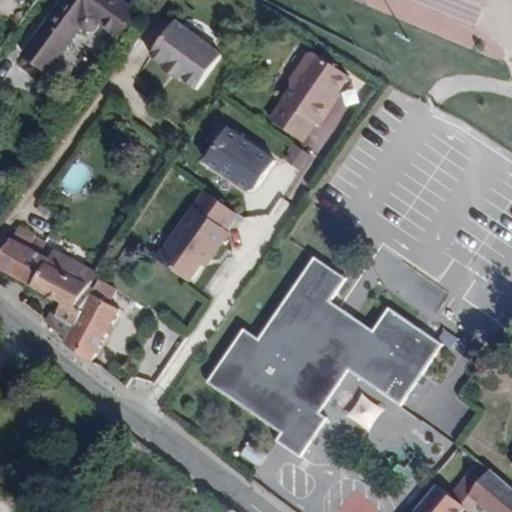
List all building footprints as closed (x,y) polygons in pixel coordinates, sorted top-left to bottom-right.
[(136,11),(119,0),(65,0),(46,24),(70,43),(83,25),(87,28),(94,29),(99,25),(101,22),(119,35),(136,11)] [(179,47),(193,57),(217,22),(189,1),(166,34),(180,45),(179,47)] [(217,22),(193,57),(195,59),(197,57),(211,68),(235,35),(217,22)] [(335,92),(337,93),(348,77),(314,54),(307,55),(291,80),(292,86),(270,121),(302,141),(314,123),(319,126),(333,104),(329,101),(335,92)] [(339,94),(337,93),(335,92),(329,101),(333,104),(339,94)] [(221,125),(197,163),(250,196),(274,157),(221,125)] [(284,163),(302,171),(310,154),(292,146),(284,163)] [(75,163),(61,183),(74,192),(88,171),(75,163)] [(225,229),(236,214),(204,191),(157,260),(190,281),(202,263),(209,253),(214,256),(230,232),(225,229)] [(96,271),(57,249),(50,259),(12,238),(0,256),(0,267),(63,305),(55,316),(72,325),(93,288),(88,285),(96,271)] [(207,266),(214,256),(209,253),(202,263),(207,266)] [(347,277),(315,256),(259,337),(245,328),(209,382),(283,433),(278,441),(300,456),(327,417),(319,412),(348,368),(401,405),(442,344),(426,333),(390,309),(375,330),(331,300),(347,277)] [(99,278),(93,288),(72,325),(66,336),(63,341),(92,362),(93,360),(122,312),(108,303),(117,288),(99,278)] [(205,511),(206,511),(202,510),(209,497),(191,483),(186,488),(161,468),(119,452),(105,468),(112,474),(99,504),(85,493),(69,511),(205,511)] [(471,496),(492,470),(481,461),(452,496),(464,506),(471,496)] [(490,511),(511,511),(511,487),(492,470),(471,496),(480,504),(490,511)] [(463,511),(467,508),(464,506),(452,496),(437,484),(414,511),(463,511)] [(471,511),(473,511),(480,504),(471,496),(464,506),(467,508),(471,511)]
